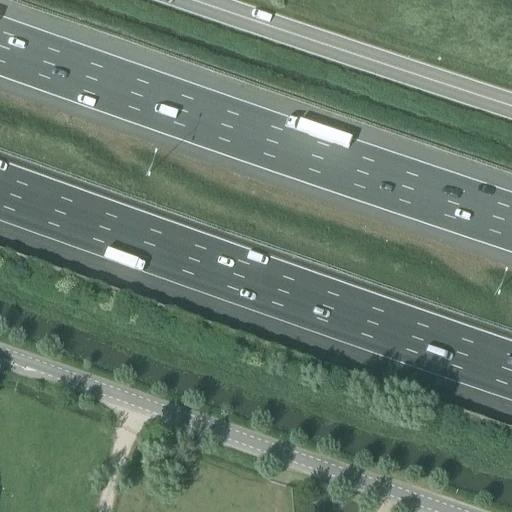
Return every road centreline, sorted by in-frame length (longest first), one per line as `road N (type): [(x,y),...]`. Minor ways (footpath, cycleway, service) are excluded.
road 1 (motorway): [(0,190),(511,369)]
road 2 (motorway): [(511,222),(0,44)]
road 3 (unclassified): [(443,511),(0,357)]
road 4 (primary): [(183,0),(511,109)]
